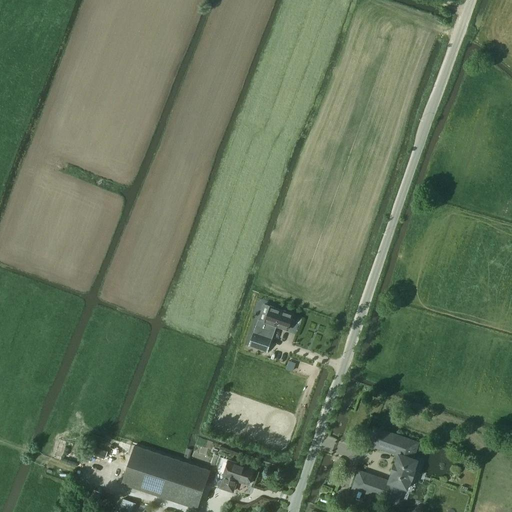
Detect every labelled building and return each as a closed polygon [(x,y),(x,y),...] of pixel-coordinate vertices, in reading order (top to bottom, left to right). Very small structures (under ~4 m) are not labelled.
[(249,346),(267,352),(272,339),(267,337),(272,325),(279,327),(279,326),(288,329),(289,326),(290,326),(293,325),(294,321),(293,319),(292,319),(293,315),(292,315),(291,313),(287,312),(285,313),(284,312),(285,311),(270,306),(265,322),(258,319),(254,332),(253,332),(249,346)] [(353,488),(397,503),(402,487),(407,489),(411,479),(412,479),(415,471),(413,470),(417,460),(412,459),(418,443),(374,428),(369,444),(399,455),(395,464),(394,463),(391,472),(393,472),(389,482),(359,471),(353,488)] [(122,483),(198,509),(210,471),(134,445),(122,483)] [(218,481),(217,485),(218,486),(233,491),(237,480),(240,481),(249,484),(254,469),(229,460),(223,476),(225,476),(223,481),(220,480),(218,481)] [(123,499),(118,511),(130,511),(133,502),(123,499)]
